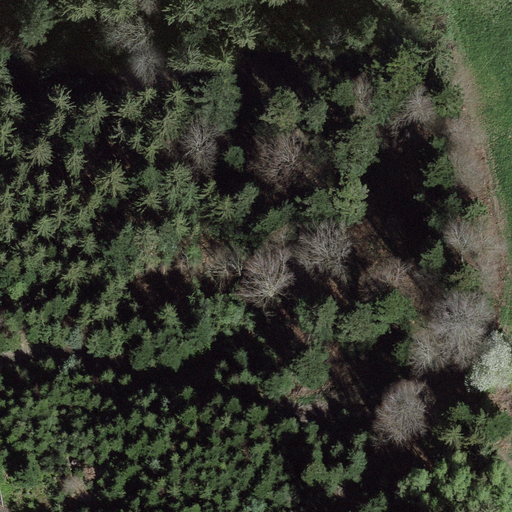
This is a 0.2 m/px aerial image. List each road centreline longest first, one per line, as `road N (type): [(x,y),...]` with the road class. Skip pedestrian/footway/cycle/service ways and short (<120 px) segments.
road 1 (track): [(0,360),(73,352),(288,413),(511,349)]
road 2 (track): [(288,413),(494,447),(511,470)]
